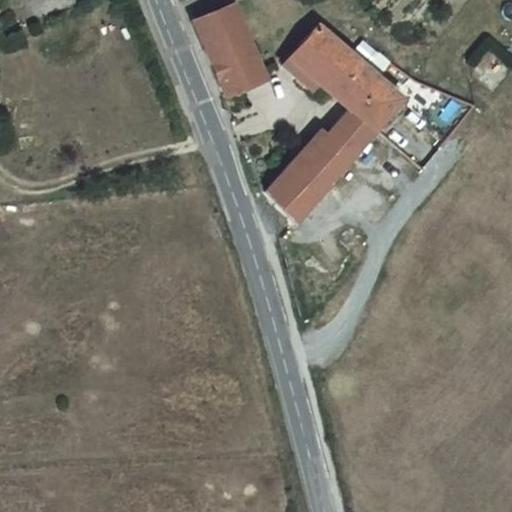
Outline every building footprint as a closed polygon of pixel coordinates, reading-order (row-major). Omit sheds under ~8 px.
[(252,52),(231,3),(191,20),(211,67),(252,52)] [(299,83),(335,111),(365,74),(320,36),(287,73),(299,83)] [(263,79),(252,52),(211,67),(223,96),(263,79)] [(403,106),(365,74),(335,111),(300,154),(296,150),(263,189),(292,226),(381,132),(403,106)] [(163,172),(147,176),(153,195),(168,190),(163,172)]
